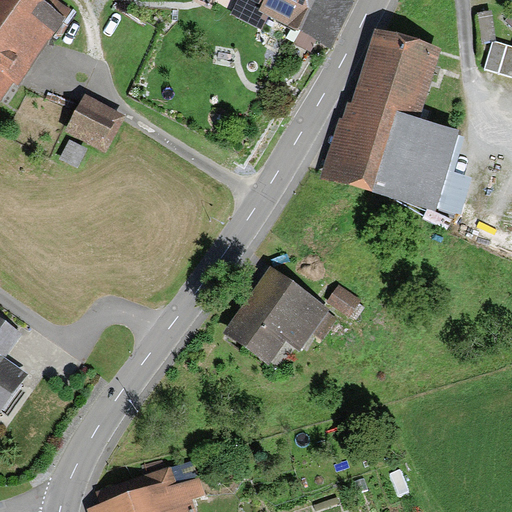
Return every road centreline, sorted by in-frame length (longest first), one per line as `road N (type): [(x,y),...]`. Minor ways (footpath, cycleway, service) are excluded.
road 1 (tertiary): [(373,0),(262,196),(122,390),(60,499)]
road 2 (track): [(262,196),(131,117),(99,77),(78,0)]
